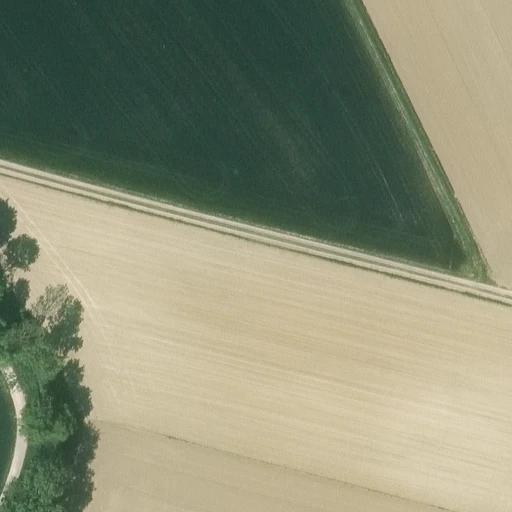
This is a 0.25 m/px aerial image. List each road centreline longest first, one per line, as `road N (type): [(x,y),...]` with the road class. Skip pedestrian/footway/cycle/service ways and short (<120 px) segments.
road 1 (track): [(0,174),(511,309)]
road 2 (track): [(361,0),(501,287),(503,307)]
road 3 (track): [(72,511),(86,416),(75,374),(64,346),(0,271)]
road 4 (track): [(0,353),(28,395),(37,431),(19,511)]
